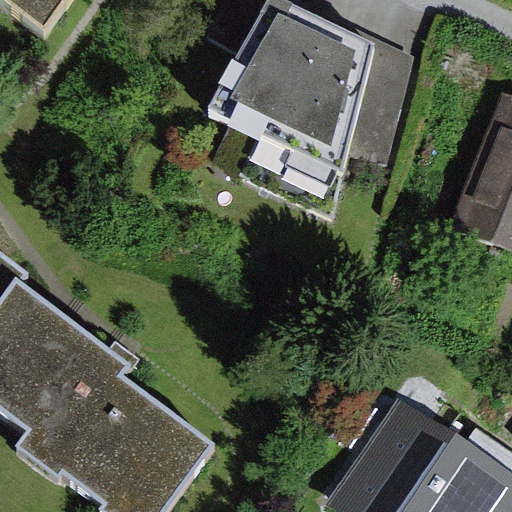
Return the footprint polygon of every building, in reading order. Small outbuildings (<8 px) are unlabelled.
[(0,0),(0,1),(46,35),(72,0),(0,0)] [(365,64),(245,16),(172,133),(339,196),(365,64)] [(511,107),(508,106),(452,253),(511,276),(511,107)] [(0,307),(16,285),(25,272),(0,253),(0,307)] [(0,416),(27,436),(16,451),(58,482),(63,475),(105,505),(100,511),(99,511),(168,511),(216,446),(125,380),(132,369),(16,285),(0,307),(0,416)] [(328,506),(336,511),(511,511),(511,476),(400,401),(328,506)]
